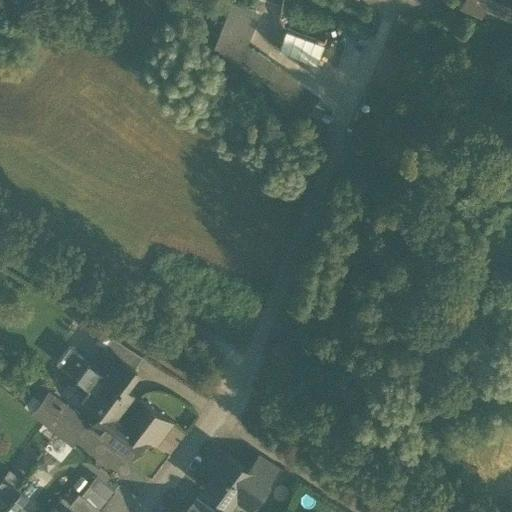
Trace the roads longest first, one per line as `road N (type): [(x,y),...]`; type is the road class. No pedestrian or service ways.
road 1 (residential): [(157,511),(256,354),(332,137)]
road 2 (track): [(256,354),(207,335),(0,203)]
